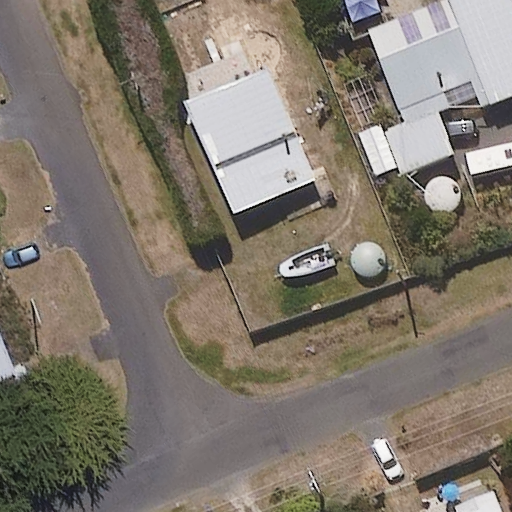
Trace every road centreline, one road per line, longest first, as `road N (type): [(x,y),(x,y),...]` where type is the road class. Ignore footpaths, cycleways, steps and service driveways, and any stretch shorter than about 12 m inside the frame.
road 1 (residential): [(196,467),(3,0)]
road 2 (residential): [(196,467),(511,339)]
